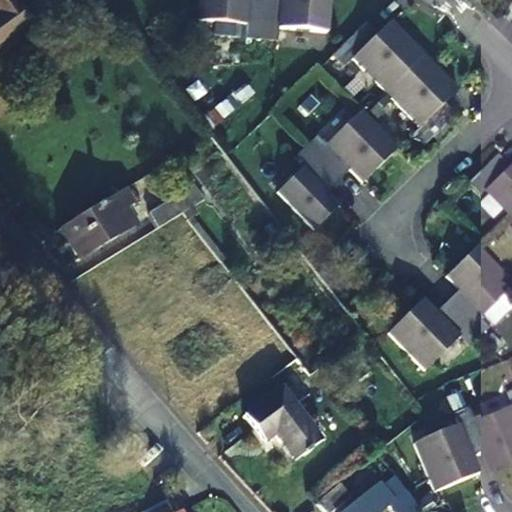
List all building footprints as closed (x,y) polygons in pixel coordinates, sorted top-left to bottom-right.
[(17,1),(15,0),(0,0),(0,11),(1,13),(17,1)] [(214,0),(213,10),(261,17),(263,0),(214,0)] [(259,30),(275,32),(280,0),(263,0),(261,17),(259,30)] [(297,0),(280,0),(275,32),(292,35),(294,22),(297,0)] [(346,0),(297,0),(294,22),(341,31),(346,0)] [(0,41),(30,18),(17,1),(1,13),(0,14),(0,41)] [(366,57),(391,33),(380,21),(345,53),(357,65),(366,57)] [(391,33),(366,57),(431,127),(456,105),(470,91),(405,21),(391,33)] [(431,127),(421,136),(433,148),(467,116),(456,105),(431,127)] [(372,181),(408,149),(372,110),(336,143),(360,168),(372,181)] [(347,179),(360,168),(336,143),(328,133),(316,144),(347,179)] [(312,165),(335,190),(347,179),(316,144),(304,155),(312,165)] [(498,188),(511,174),(511,152),(478,184),(489,197),(498,188)] [(287,188),(322,227),(348,204),(335,190),(312,165),(287,188)] [(511,174),(498,188),(511,202),(511,174)] [(125,189),(60,229),(79,260),(137,225),(129,211),(136,207),(125,189)] [(148,212),(158,227),(178,213),(183,210),(174,196),(148,212)] [(511,270),(489,245),(453,277),(466,291),(489,316),(511,294),(511,270)] [(466,291),(453,303),(485,337),(497,325),(489,316),(466,291)] [(429,300),(393,333),(429,372),(465,339),(442,314),(429,300)] [(453,303),(442,314),(465,339),(473,348),(485,337),(453,303)] [(275,437),(295,462),(322,441),(281,389),(244,418),(264,445),(275,437)] [(511,406),(478,420),(491,451),(497,469),(511,463),(511,406)] [(463,426),(475,457),(491,451),(478,420),(473,408),(458,414),(463,426)] [(417,443),(437,492),(482,475),(475,457),(463,426),(417,443)] [(412,511),(388,480),(380,486),(378,485),(344,511),(412,511)] [(330,487),(311,503),(318,511),(322,511),(339,499),(330,487)]
